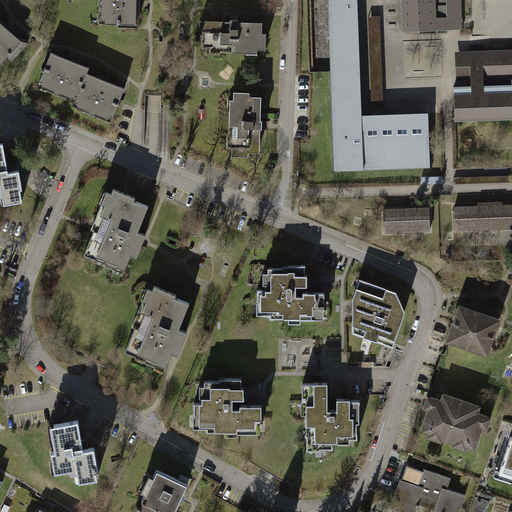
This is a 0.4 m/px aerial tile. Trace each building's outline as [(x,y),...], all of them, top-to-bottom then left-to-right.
[(95,0),(96,23),(135,22),(134,0),(95,0)] [(430,167),(429,113),(362,115),(357,0),(328,0),(334,171),(430,167)] [(452,17),(460,17),(459,0),(403,0),(405,31),(449,30),(448,18),(452,18),(452,17)] [(232,20),(199,20),(199,32),(220,32),(220,44),(232,45),(232,53),(258,55),(259,49),(266,50),(267,34),(263,34),(263,23),(240,23),(239,20),(232,20)] [(0,66),(21,42),(0,24),(0,66)] [(511,51),(470,53),(470,51),(455,51),(456,81),(471,81),(471,86),(454,86),(455,118),(511,116),(511,51)] [(50,53),(37,87),(73,101),(70,105),(108,121),(121,89),(86,75),(89,69),(50,53)] [(256,87),(224,88),(225,147),(257,146),(256,87)] [(3,144),(0,144),(0,194),(3,194),(5,203),(24,200),(19,171),(8,173),(3,144)] [(93,233),(84,255),(123,272),(129,257),(134,259),(144,236),(136,233),(147,208),(132,202),(134,199),(112,190),(110,195),(105,193),(100,205),(103,206),(91,232),(93,233)] [(511,204),(454,205),(454,230),(511,229),(511,204)] [(429,206),(382,207),(382,233),(429,232),(429,206)] [(257,291),(257,317),(269,317),(269,320),(288,320),(288,324),(300,324),(300,320),(325,320),(325,293),(302,293),(302,297),(296,297),(297,288),(307,288),(307,267),(282,266),(282,268),(267,268),(267,274),(263,274),(263,286),(265,286),(265,291),(257,291)] [(399,292),(360,280),(353,300),(353,334),(394,348),(407,310),(399,292)] [(136,328),(126,350),(165,367),(172,352),(177,354),(187,331),(179,328),(190,303),(175,297),(176,294),(155,285),(152,290),(148,288),(143,300),(145,301),(134,327),(136,328)] [(462,309),(450,342),(488,355),(499,322),(462,309)] [(238,432),(261,432),(261,406),(240,406),(240,409),(233,409),(233,399),(244,399),(244,378),(220,378),(220,381),(205,381),(205,385),(200,385),(200,402),(195,402),(195,428),(207,428),(207,432),(227,432),(227,436),(238,436),(238,432)] [(327,382),(303,383),(303,413),(306,413),(306,448),(333,448),(333,443),(358,442),(357,422),(361,422),(360,398),(337,399),(337,409),(328,409),(327,382)] [(433,398),(422,430),(441,436),(440,438),(455,443),(456,441),(476,448),(487,416),(477,413),(479,406),(444,394),(442,401),(433,398)] [(78,421),(51,425),(56,452),(52,453),(55,472),(71,469),(72,473),(78,472),(80,481),(97,478),(96,471),(99,471),(95,448),(83,450),(78,421)] [(511,435),(510,435),(499,469),(511,473),(511,435)] [(398,486),(390,507),(394,509),(394,507),(409,511),(414,511),(416,507),(418,508),(419,505),(418,504),(421,495),(437,500),(433,511),(459,511),(463,502),(461,502),(464,494),(448,489),(451,478),(424,469),(423,471),(407,465),(399,487),(398,486)] [(143,501),(146,502),(167,511),(174,511),(188,484),(158,470),(143,501)] [(167,511),(146,502),(141,511),(167,511)]
